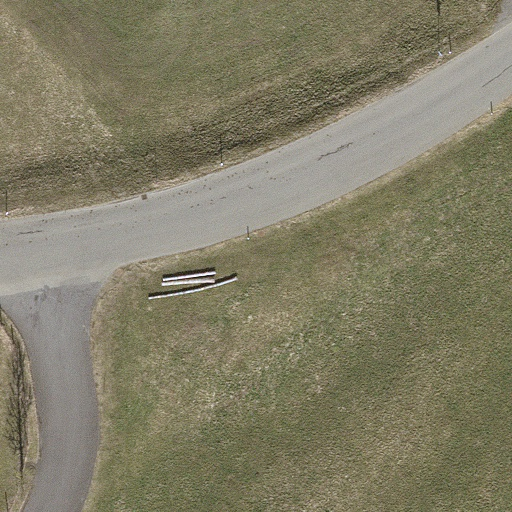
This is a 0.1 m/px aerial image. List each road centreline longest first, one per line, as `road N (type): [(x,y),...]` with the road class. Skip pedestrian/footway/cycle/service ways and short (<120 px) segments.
road 1 (tertiary): [(35,246),(169,221),(306,174),(511,59)]
road 2 (residential): [(35,246),(69,429),(49,511)]
